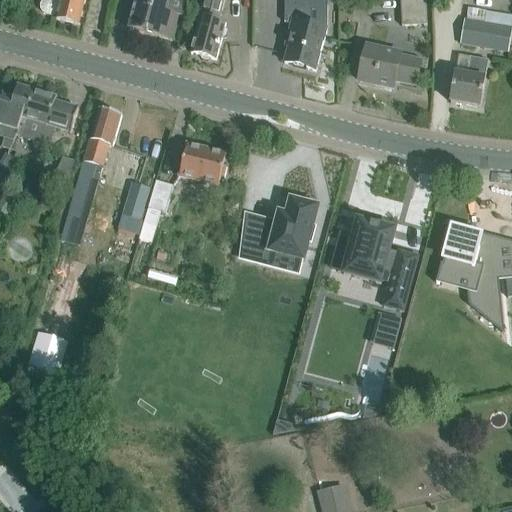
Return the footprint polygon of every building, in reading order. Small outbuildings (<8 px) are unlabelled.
[(79,26),(85,0),(45,0),(43,2),(41,5),(41,10),(43,13),(47,15),(57,18),(56,21),(79,26)] [(185,23),(185,0),(137,0),(129,31),(172,42),(178,16),(184,18),(183,23),(185,23)] [(222,40),(226,38),(228,33),(224,30),(226,23),(220,21),(225,0),(205,0),(191,55),(201,57),(202,62),(208,63),(211,60),(216,62),(222,40)] [(316,73),(327,29),(311,25),(311,14),(307,14),(307,0),(284,0),(284,23),(291,25),(290,31),(293,32),(284,64),(316,73)] [(427,25),(425,0),(400,0),(402,27),(427,25)] [(509,54),(511,34),(511,29),(465,22),(461,45),(509,54)] [(415,87),(421,60),(402,56),(403,53),(367,45),(359,83),(393,90),(395,82),(415,87)] [(480,109),(488,62),(459,57),(450,104),(480,109)] [(0,138),(5,140),(2,149),(11,152),(14,142),(16,143),(17,137),(18,134),(22,120),(26,121),(35,92),(18,87),(15,98),(4,94),(0,106),(0,138)] [(18,134),(17,137),(44,145),(51,141),(55,129),(71,134),(78,110),(55,103),(56,98),(35,92),(26,121),(22,120),(18,134)] [(113,148),(122,117),(99,111),(60,243),(78,248),(102,168),(103,168),(109,147),(113,148)] [(218,187),(226,156),(187,147),(180,177),(218,187)] [(9,154),(0,170),(11,176),(20,160),(9,154)] [(55,190),(67,177),(59,169),(46,182),(55,190)] [(156,182),(139,239),(151,243),(160,212),(166,214),(174,187),(156,182)] [(131,188),(122,218),(140,223),(149,193),(131,188)] [(396,228),(402,207),(364,197),(360,214),(347,210),(338,245),(351,248),(350,251),(387,261),(388,255),(397,257),(390,283),(410,289),(425,233),(404,228),(404,230),(396,228)] [(245,222),(241,256),(269,264),(271,253),(304,262),(308,243),(311,244),(315,228),(312,227),(317,209),(291,202),(287,218),(279,216),(276,230),(245,222)] [(443,262),(439,277),(462,283),(459,297),(464,298),(489,305),(493,242),(469,236),(470,231),(454,227),(451,239),(445,263),(443,262)] [(53,381),(86,271),(64,264),(30,374),(53,381)] [(511,275),(501,275),(499,298),(511,299),(511,275)] [(398,349),(406,319),(382,313),(374,343),(398,349)] [(371,346),(365,395),(385,397),(390,349),(371,346)] [(312,400),(288,404),(294,435),(317,431),(312,400)] [(348,511),(341,485),(318,491),(323,511),(348,511)]
